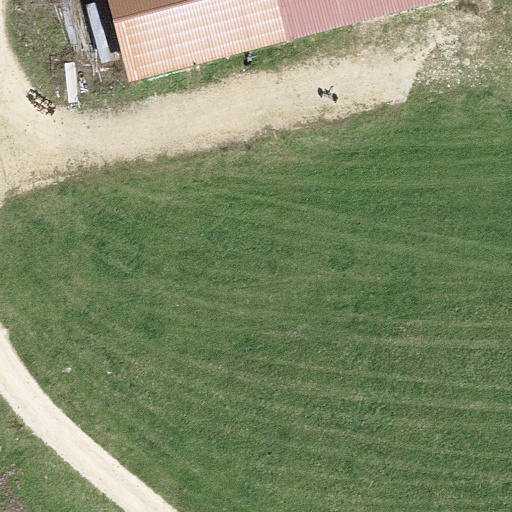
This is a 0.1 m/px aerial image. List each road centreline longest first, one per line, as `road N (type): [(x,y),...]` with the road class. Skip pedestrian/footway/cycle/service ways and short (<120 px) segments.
road 1 (track): [(511,71),(370,80),(176,112),(106,112),(0,89)]
road 2 (track): [(154,511),(31,405),(0,366)]
